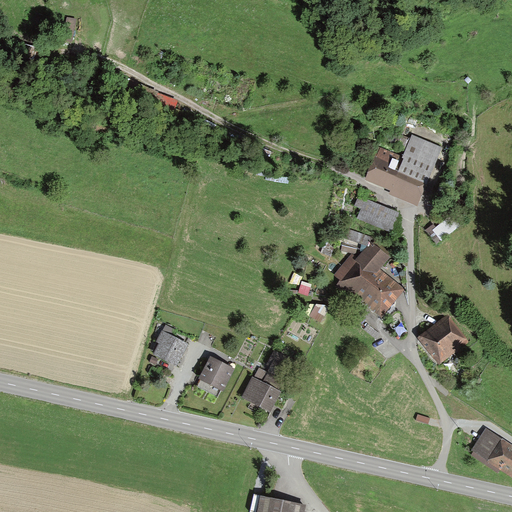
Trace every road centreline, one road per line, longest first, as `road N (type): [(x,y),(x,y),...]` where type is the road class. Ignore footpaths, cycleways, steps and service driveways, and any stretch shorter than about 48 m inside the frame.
road 1 (residential): [(436,479),(447,435),(414,350),(407,207),(343,171),(213,118)]
road 2 (secondary): [(287,446),(0,382)]
road 3 (secondary): [(436,479),(287,446)]
